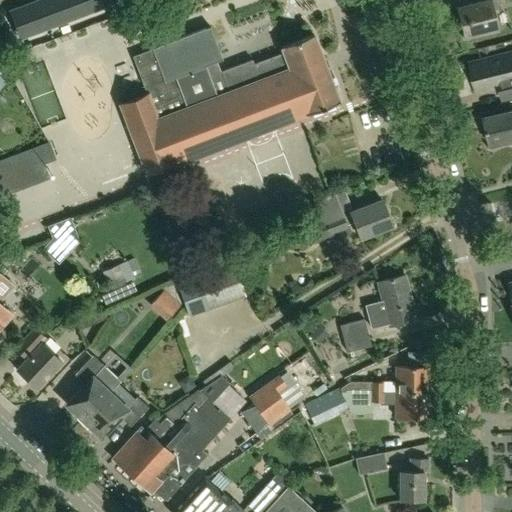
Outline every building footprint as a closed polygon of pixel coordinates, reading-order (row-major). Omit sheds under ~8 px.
[(95,0),(41,0),(11,11),(20,35),(98,6),(95,0)] [(491,10),(499,8),(496,0),(489,0),(488,0),(485,0),(455,8),(462,37),(496,28),(491,10)] [(283,54),(254,65),(252,59),(220,71),(216,62),(221,60),(208,26),(150,48),(151,49),(131,57),(145,94),(118,104),(144,173),(305,112),(306,114),(338,102),(313,35),(281,48),(283,54)] [(0,89),(1,89),(6,82),(1,77),(9,69),(2,63),(7,56),(0,49),(0,89)] [(511,97),(511,52),(469,63),(476,95),(498,89),(501,100),(511,97)] [(44,77),(32,82),(40,103),(52,98),(44,77)] [(511,111),(482,119),(488,147),(511,141),(511,111)] [(50,156),(0,165),(0,168),(4,191),(55,181),(50,156)] [(381,201),(350,213),(349,214),(358,238),(390,226),(381,201)] [(347,228),(346,224),(344,215),(308,227),(313,241),(347,228)] [(243,294),(232,264),(174,284),(185,315),(243,294)] [(80,272),(69,274),(72,289),(83,287),(80,272)] [(388,327),(415,319),(404,275),(377,282),(382,301),(364,306),(370,328),(387,324),(388,327)] [(78,329),(105,316),(102,310),(75,322),(78,329)] [(213,342),(231,333),(224,319),(206,329),(213,342)] [(363,319),(340,325),(347,352),(370,345),(363,319)] [(14,369),(15,370),(35,388),(60,361),(40,343),(44,339),(32,328),(13,348),(24,359),(14,369)] [(427,392),(427,366),(428,366),(428,353),(406,352),(407,366),(394,366),(394,392),(383,391),(383,382),(349,381),(329,391),(427,392)] [(65,403),(82,420),(108,392),(118,381),(101,366),(102,365),(91,355),(73,374),(83,383),(65,403)] [(278,374),(248,396),(268,425),(269,424),(273,429),(293,415),(289,410),(290,409),(278,392),(287,386),(278,374)] [(140,425),(111,457),(149,491),(150,491),(154,494),(155,493),(162,500),(163,500),(164,498),(165,499),(206,454),(201,449),(229,418),(210,401),(228,382),(221,375),(185,399),(153,420),(152,419),(144,428),(140,425)] [(217,401),(235,418),(251,402),(233,385),(217,401)] [(427,418),(427,392),(329,391),(305,403),(313,424),(331,415),(347,407),(350,414),(371,414),(371,402),(379,402),(380,403),(394,404),(394,418),(427,418)] [(124,408),(108,392),(82,420),(100,436),(118,416),(128,425),(146,406),(135,396),(124,408)] [(354,458),(358,474),(386,468),(383,452),(354,458)] [(426,472),(426,459),(408,459),(408,471),(398,471),(397,498),(422,498),(422,472),(426,472)] [(313,511),(286,486),(295,476),(285,468),(274,474),(245,505),(253,511),(313,511)] [(232,500),(229,503),(204,480),(173,511),(238,511),(242,508),(232,500)]
